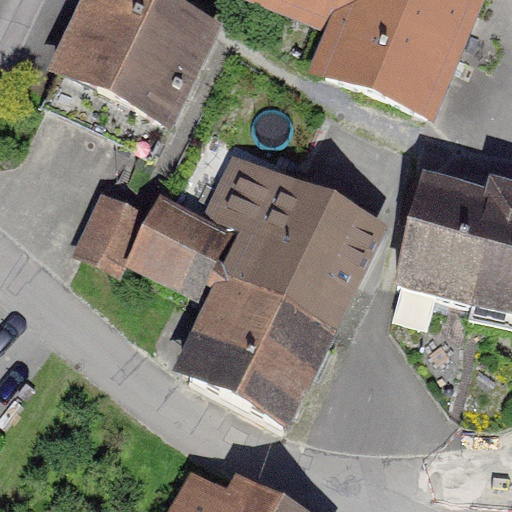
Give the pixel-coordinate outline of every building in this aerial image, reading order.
[(126,0),(101,0),(56,100),(173,152),(222,43),(126,0)] [(219,0),(335,45),(316,94),(444,144),(500,0),(219,0)] [(180,393),(298,448),(397,239),(239,165),(208,229),(168,210),(131,288),(211,326),(180,393)] [(511,211),(430,192),(401,309),(511,335),(511,211)] [(283,511),(238,485),(226,505),(204,492),(192,511),(283,511)]
